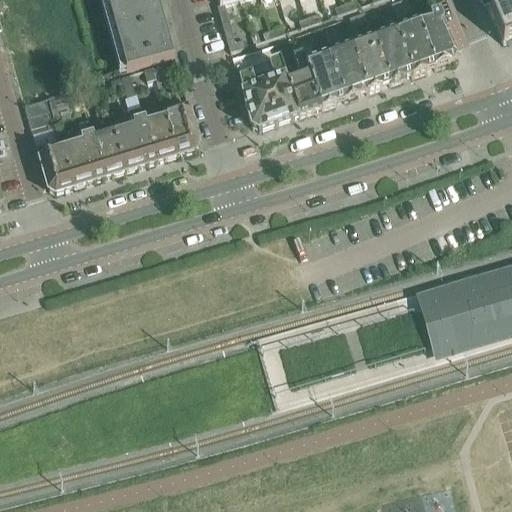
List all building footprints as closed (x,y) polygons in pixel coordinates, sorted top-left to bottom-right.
[(160,11),(156,0),(101,0),(99,1),(106,26),(160,11)] [(238,0),(216,0),(220,11),(220,12),(225,10),(240,6),(238,0)] [(511,0),(482,0),(503,49),(507,47),(504,41),(511,38),(511,0)] [(337,20),(357,13),(355,6),(335,13),(337,20)] [(428,25),(439,21),(433,6),(422,10),(428,25)] [(220,11),(218,12),(231,58),(237,56),(235,48),(225,10),(220,12),(220,11)] [(167,36),(160,11),(106,26),(113,52),(167,36)] [(301,33),(321,26),(318,19),(299,25),(301,33)] [(456,60),(439,21),(428,25),(418,29),(420,34),(434,74),(453,67),(456,60)] [(434,74),(420,34),(418,29),(409,32),(411,37),(397,42),(411,82),(434,74)] [(265,46),(285,39),(282,31),(262,38),(265,46)] [(121,78),(151,70),(174,63),(167,36),(113,52),(121,78)] [(388,45),(375,50),(389,90),(411,82),(397,42),(396,37),(387,40),(388,45)] [(245,44),(235,48),(237,56),(248,52),(245,44)] [(389,90),(375,50),(373,45),(365,48),(367,53),(353,58),(366,98),(389,90)] [(344,61),(330,66),(344,106),(366,98),(353,58),(351,53),(342,56),(344,61)] [(298,82),(286,86),(299,122),(321,114),(307,74),(302,59),(292,63),(298,82)] [(321,114),(344,106),(330,66),(328,61),(319,64),(321,69),(307,74),(321,114)] [(151,70),(164,118),(188,111),(174,63),(151,70)] [(299,122),(286,86),(278,65),(267,69),(273,86),(253,93),(250,82),(238,86),(251,132),(258,137),(299,122)] [(46,106),(24,112),(28,123),(49,117),(46,106)] [(199,150),(188,111),(164,118),(163,118),(165,122),(176,162),(196,156),(199,150)] [(124,178),(145,172),(140,154),(144,153),(142,145),(148,143),(145,128),(140,115),(128,118),(132,132),(112,138),(124,178)] [(52,129),(49,117),(28,123),(31,135),(52,129)] [(176,162),(165,122),(145,128),(148,143),(142,145),(144,153),(140,154),(145,172),(176,162)] [(74,194),(93,188),(88,170),(92,168),(90,160),(96,158),(91,145),(87,130),(77,133),(80,140),(59,146),(60,150),(74,194)] [(32,138),(35,148),(50,144),(48,134),(32,138)] [(93,188),(124,178),(112,138),(91,145),(96,158),(90,160),(92,168),(88,170),(93,188)] [(74,194),(60,150),(38,157),(49,195),(56,199),(74,194)] [(511,293),(465,307),(469,323),(473,336),(511,324),(511,293)]
